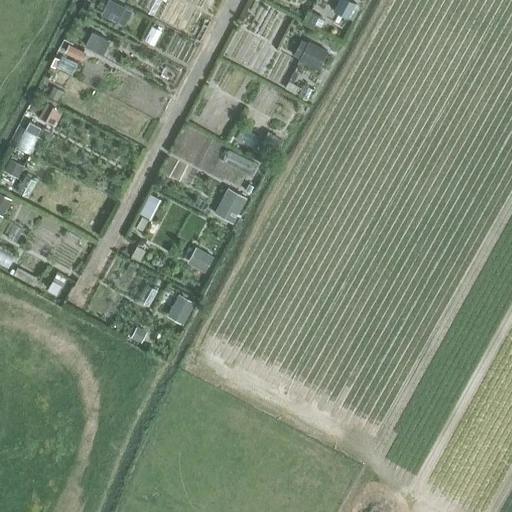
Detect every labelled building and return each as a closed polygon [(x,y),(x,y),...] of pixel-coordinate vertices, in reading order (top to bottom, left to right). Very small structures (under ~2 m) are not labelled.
[(118,21),(125,7),(126,6),(114,0),(107,0),(101,13),(117,22),(118,21)] [(356,1),(353,0),(342,0),(337,10),(348,16),(356,1)] [(312,11),(307,19),(320,26),(324,18),(312,11)] [(110,39),(92,30),(85,43),(103,53),(110,39)] [(299,57),(298,59),(317,70),(328,50),(309,39),(307,42),(299,57)] [(69,43),(64,51),(81,59),(85,51),(69,43)] [(49,95),(57,100),(62,90),(53,86),(49,95)] [(57,106),(51,103),(47,101),(39,116),(55,124),(63,109),(57,106)] [(25,128),(37,134),(41,126),(29,120),(25,128)] [(47,140),(52,131),(46,128),(41,130),(38,135),(47,140)] [(270,132),(263,145),(272,151),(281,138),(270,132)] [(255,173),(259,160),(229,149),(224,162),(255,173)] [(18,176),(24,165),(10,157),(4,169),(18,176)] [(247,197),(227,186),(218,203),(237,214),(240,209),(247,197)] [(142,212),(154,216),(161,195),(149,191),(142,212)] [(0,192),(0,213),(3,215),(11,199),(0,192)] [(195,246),(187,261),(205,270),(213,255),(195,246)] [(62,284),(53,279),(47,289),(57,294),(62,284)] [(170,309),(186,318),(195,301),(179,293),(170,309)] [(136,324),(131,335),(141,341),(147,330),(136,324)]
